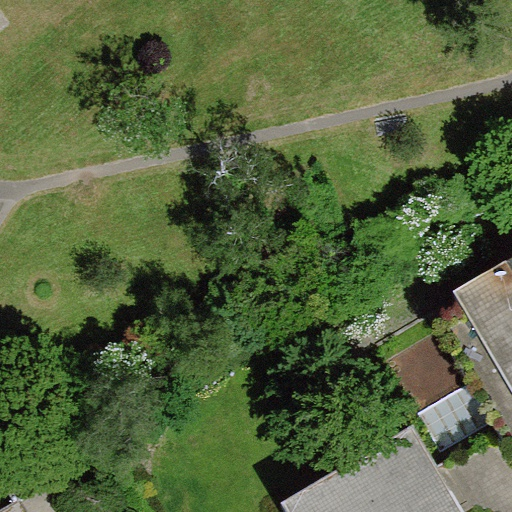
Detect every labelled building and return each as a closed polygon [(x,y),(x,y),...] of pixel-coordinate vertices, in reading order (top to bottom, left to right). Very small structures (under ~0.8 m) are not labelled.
[(511,271),(457,304),(466,320),(511,398),(511,271)] [(511,398),(466,320),(439,335),(499,437),(511,458),(511,398)] [(511,511),(511,458),(499,437),(438,474),(460,511),(511,511)] [(460,511),(438,474),(420,444),(302,511),(460,511)] [(0,511),(29,511),(0,462),(0,511)]
